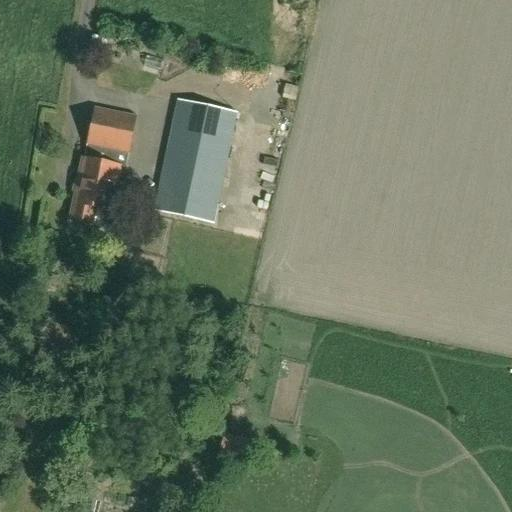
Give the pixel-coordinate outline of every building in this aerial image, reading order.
[(212,224),(236,114),(178,101),(155,212),(212,224)] [(135,117),(94,109),(87,146),(84,159),(83,159),(71,220),(91,224),(95,208),(110,211),(119,167),(125,168),(135,117)] [(267,177),(280,180),(284,163),(272,160),(267,177)] [(235,460),(239,440),(223,437),(219,456),(235,460)] [(195,474),(192,499),(206,501),(210,476),(195,474)]
